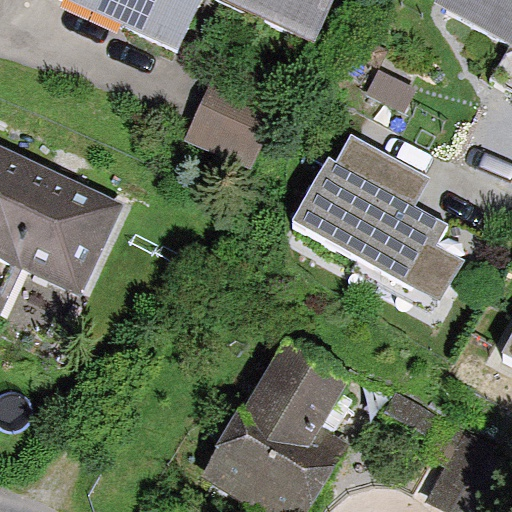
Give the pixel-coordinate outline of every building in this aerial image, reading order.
[(65,0),(178,54),(204,0),(227,0),(312,40),(330,0),(65,0)] [(511,0),(439,0),(436,7),(508,45),(489,82),(511,94),(511,0)] [(217,73),(188,136),(250,164),(278,101),(217,73)] [(354,139),(339,166),(331,162),(294,227),(441,309),(467,263),(439,247),(449,228),(418,210),(433,183),(354,139)] [(120,204),(0,144),(0,309),(23,262),(77,289),(120,204)] [(199,474),(260,511),(304,511),(348,443),(324,429),(357,377),(287,333),(199,474)] [(396,392),(385,410),(456,452),(466,434),(396,392)] [(426,500),(446,511),(511,511),(511,461),(466,434),(456,452),(426,500)]
